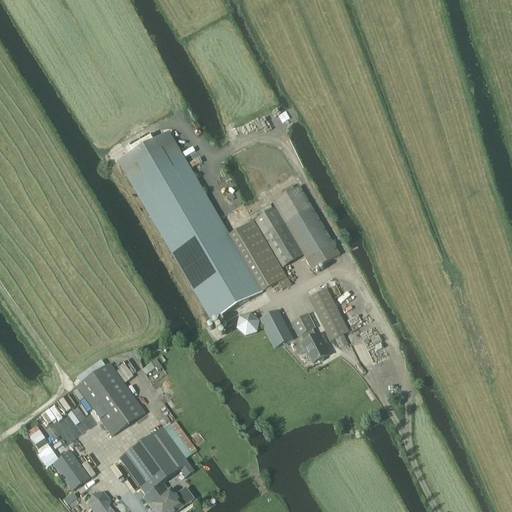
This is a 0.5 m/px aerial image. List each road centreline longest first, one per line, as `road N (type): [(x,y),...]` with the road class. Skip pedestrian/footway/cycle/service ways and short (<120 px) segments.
road 1 (track): [(344,277),(347,261),(286,148),(261,137),(219,156),(197,148),(116,0)]
road 2 (track): [(0,437),(63,392),(56,368),(0,288)]
